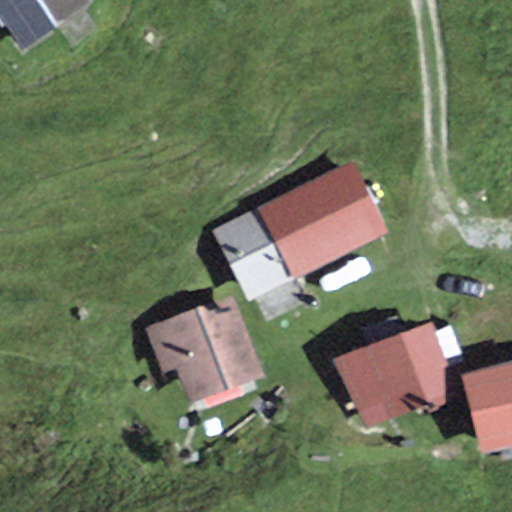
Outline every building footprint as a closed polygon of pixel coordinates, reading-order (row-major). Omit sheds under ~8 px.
[(54,27),(36,0),(0,0),(0,18),(20,49),(54,27)] [(88,4),(85,0),(36,0),(54,27),(88,4)] [(351,157),(212,228),(248,299),(387,228),(351,157)] [(231,292),(143,325),(160,370),(176,364),(190,399),(262,373),(231,292)] [(428,319),(334,355),(361,425),(455,389),(428,319)] [(511,358),(460,370),(477,449),(511,441),(511,358)]
